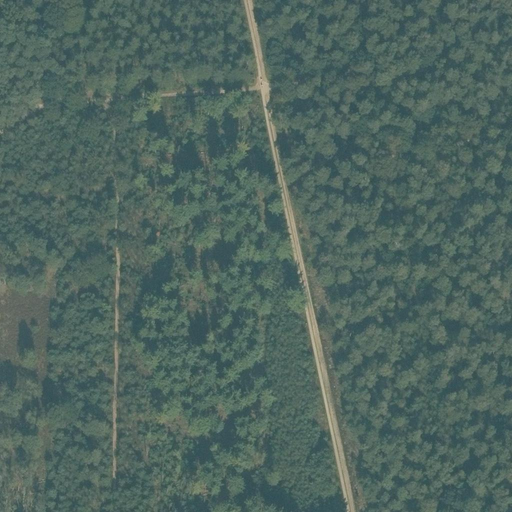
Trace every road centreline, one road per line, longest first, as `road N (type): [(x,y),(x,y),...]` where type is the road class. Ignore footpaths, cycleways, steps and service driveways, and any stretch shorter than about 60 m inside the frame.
road 1 (track): [(266,88),(354,511)]
road 2 (track): [(511,129),(387,157),(367,77)]
road 3 (track): [(114,97),(259,89)]
road 4 (track): [(0,133),(67,98),(114,97)]
